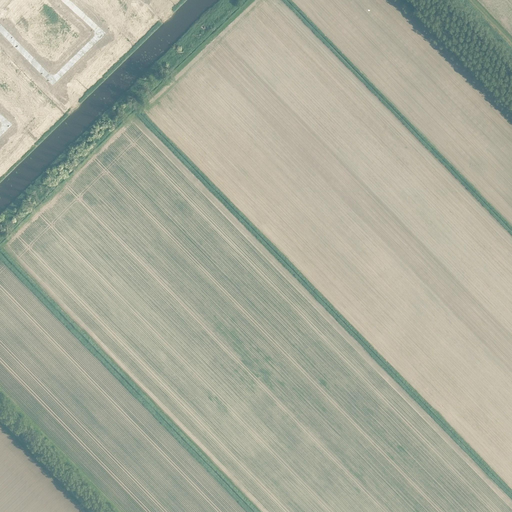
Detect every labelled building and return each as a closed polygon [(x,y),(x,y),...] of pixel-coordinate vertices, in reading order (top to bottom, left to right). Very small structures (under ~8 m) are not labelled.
[(12,0),(9,4),(16,10),(19,6),(12,0)] [(93,0),(86,0),(82,4),(87,9),(89,6),(90,5),(92,7),(96,3),(93,0)] [(47,4),(42,10),(44,13),(46,11),(50,15),(57,7),(52,3),(50,6),(47,4)] [(9,4),(5,9),(12,15),(16,10),(9,4)] [(100,6),(95,11),(97,12),(97,13),(98,13),(96,15),(99,18),(100,19),(99,20),(100,20),(107,12),(100,6)] [(140,6),(133,12),(136,16),(137,14),(143,20),(149,15),(146,11),(147,11),(144,8),(143,8),(140,6)] [(57,7),(50,15),(51,15),(54,18),(52,20),(55,23),(61,17),(58,14),(61,11),(57,7)] [(5,9),(2,13),(9,19),(12,15),(5,9)] [(107,12),(100,20),(104,25),(107,22),(108,21),(110,23),(114,19),(107,12)] [(2,13),(0,14),(0,18),(5,23),(9,19),(2,13)] [(24,33),(21,36),(25,40),(32,33),(28,29),(30,27),(27,25),(21,31),(24,33)] [(81,25),(77,28),(84,35),(87,32),(81,25)] [(77,28),(74,32),(80,38),(84,35),(77,28)] [(74,32),(70,35),(77,42),(80,38),(74,32)] [(32,33),(25,40),(29,44),(32,42),(34,44),(40,38),(38,35),(36,37),(32,33)] [(70,35),(67,39),(73,45),(77,42),(70,35)] [(67,39),(63,42),(70,49),(73,45),(67,39)] [(63,42),(60,45),(66,52),(70,49),(63,42)] [(60,45),(56,49),(63,56),(66,52),(60,45)] [(100,46),(95,50),(100,55),(98,57),(103,63),(106,60),(104,59),(109,54),(100,46)] [(56,49),(53,52),(59,59),(63,56),(56,49)] [(53,52),(49,56),(56,62),(59,59),(53,52)] [(7,55),(1,62),(4,66),(11,59),(7,55)] [(90,55),(85,60),(96,72),(105,64),(102,61),(99,63),(95,59),(94,59),(90,55)] [(49,56),(46,59),(52,66),(56,62),(49,56)] [(11,59),(4,66),(8,70),(15,63),(11,59)] [(46,59),(42,63),(49,69),(52,66),(46,59)] [(15,63),(8,70),(12,73),(18,67),(15,63)] [(18,67),(12,73),(16,77),(22,71),(18,67)] [(22,71),(16,77),(19,81),(26,75),(22,71)] [(26,75),(19,81),(23,85),(30,78),(26,74),(26,75)] [(30,78),(23,85),(27,89),(34,82),(30,78)] [(34,82),(27,89),(31,93),(37,86),(34,82)] [(37,86),(31,93),(35,97),(41,90),(37,86)] [(7,101),(1,107),(5,111),(11,105),(7,101)]
